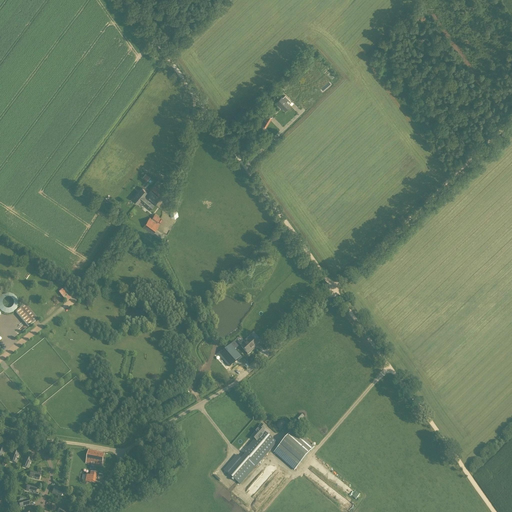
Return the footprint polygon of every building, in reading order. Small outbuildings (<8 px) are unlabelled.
[(286,81),(281,86),(284,89),(289,84),(286,81)] [(283,98),(282,97),(277,102),(285,111),(290,106),(288,104),(291,101),(285,95),(283,98)] [(265,120),(263,125),(266,127),(272,117),(268,115),(265,120)] [(143,188),(133,199),(138,203),(141,206),(142,204),(150,211),(160,199),(158,197),(162,192),(155,186),(148,195),(146,193),(147,192),(143,188)] [(143,227),(153,234),(162,240),(165,236),(156,230),(160,224),(157,223),(161,218),(155,214),(152,218),(150,217),(143,227)] [(58,291),(66,301),(69,298),(62,288),(58,291)] [(15,312),(28,327),(37,320),(24,305),(15,312)] [(274,330),(278,334),(284,329),(279,325),(274,330)] [(243,349),(248,354),(255,348),(251,344),(254,341),(251,338),(249,340),(249,339),(248,339),(246,340),(246,342),(248,345),(243,349)] [(226,350),(220,355),(219,356),(229,367),(225,371),(224,371),(225,373),(230,378),(237,373),(230,366),(240,357),(230,346),(226,350)] [(300,413),(296,418),(300,421),(304,417),(300,413)] [(291,421),(286,426),(290,430),(295,425),(291,421)] [(307,433),(313,438),(322,429),(316,424),(307,433)] [(255,440),(243,453),(249,458),(245,462),(237,455),(224,470),(240,484),(276,443),(265,432),(266,431),(265,429),(266,428),(261,425),(259,427),(259,428),(252,437),(255,440)] [(294,430),(280,446),(274,453),(294,470),(314,447),(294,430)] [(95,452),(88,451),(86,463),(102,466),(104,454),(95,452)] [(13,452),(10,461),(15,463),(19,454),(13,452)] [(22,466),(27,468),(31,460),(26,457),(22,466)] [(40,473),(31,471),(29,477),(39,480),(40,473)] [(89,482),(95,484),(97,473),(91,471),(89,482)] [(27,484),(26,490),(35,493),(37,487),(27,484)] [(55,487),(52,493),(61,497),(63,492),(55,487)] [(28,499),(18,502),(20,508),(29,505),(28,499)]
